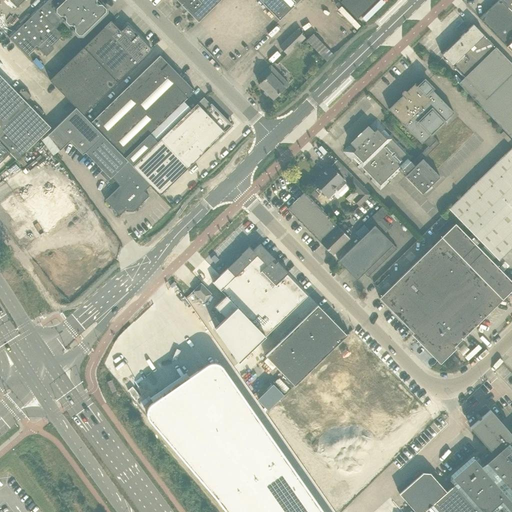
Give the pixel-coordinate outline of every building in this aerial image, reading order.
[(64,0),(65,0),(64,0),(48,0),(9,38),(27,56),(36,47),(46,57),(53,49),(51,47),(62,35),(56,29),(62,23),(77,38),(79,38),(106,12),(106,9),(102,5),(98,4),(96,2),(96,0),(64,0)] [(176,0),(198,22),(220,0),(259,0),(279,20),(300,0),(176,0)] [(337,0),(356,19),(375,0),(337,0)] [(511,0),(497,0),(484,13),(478,18),(511,52),(511,0)] [(111,21),(49,81),(76,108),(84,115),(151,49),(128,25),(121,31),(111,21)] [(511,64),(476,27),(473,24),(469,27),(441,55),(464,78),(459,84),(511,138),(511,64)] [(287,54),(304,38),(297,30),(279,47),(287,54)] [(333,55),(326,48),(313,34),(306,40),(326,61),(333,55)] [(160,55),(91,122),(132,166),(157,142),(156,142),(152,146),(145,139),(195,91),(160,55)] [(0,162),(10,153),(17,160),(24,153),(50,127),(72,106),(30,63),(8,84),(0,76),(0,162)] [(273,99),(288,84),(270,66),(259,76),(263,80),(259,85),(273,99)] [(432,134),(453,113),(423,82),(413,92),(410,88),(406,92),(406,91),(404,91),(402,93),(402,95),(402,96),(388,109),(421,144),(424,141),(429,145),(411,163),(410,161),(414,157),(411,154),(409,156),(405,151),(407,149),(405,147),(403,149),(398,144),(400,142),(398,140),(396,142),(391,137),(393,136),(391,133),(389,135),(383,129),(385,127),(377,118),(368,126),(350,143),(350,144),(342,152),(351,161),(353,159),(359,165),(357,167),(359,169),(361,167),(365,172),(363,174),(365,176),(367,174),(372,179),(370,181),(380,191),(389,182),(387,180),(389,178),(391,180),(399,172),(398,170),(400,168),(406,174),(405,175),(423,193),(441,176),(424,158),(440,143),(432,134)] [(157,142),(132,166),(143,178),(151,185),(160,195),(188,168),(231,126),(217,112),(217,111),(211,105),(203,97),(157,142)] [(76,108),(47,135),(48,136),(59,150),(60,151),(69,141),(82,155),(85,153),(101,170),(110,178),(111,177),(119,186),(104,200),(112,208),(119,215),(126,209),(132,209),(133,208),(135,210),(149,196),(144,191),(151,185),(143,178),(132,166),(91,122),(84,115),(76,108)] [(511,146),(448,209),(479,240),(475,244),(482,252),(486,248),(499,260),(511,247),(511,146)] [(47,210),(71,191),(40,152),(16,171),(47,210)] [(323,173),(313,183),(317,188),(321,192),(328,199),(335,191),(333,189),(343,179),(331,166),(329,164),(321,171),(323,173)] [(353,176),(346,182),(354,190),(358,194),(353,200),(359,206),(370,195),(353,176)] [(317,188),(310,195),(314,198),(321,192),(317,188)] [(354,190),(345,198),(350,203),(353,200),(358,194),(354,190)] [(349,239),(339,228),(304,192),(287,209),(332,255),(349,239)] [(382,219),(374,226),(383,235),(390,227),(382,219)] [(482,252),(475,244),(455,224),(379,298),(413,333),(411,334),(418,341),(416,342),(417,343),(418,341),(440,364),(456,348),(454,347),(511,290),(511,282),(488,257),(482,252)] [(383,235),(374,226),(338,261),(345,269),(348,267),(351,270),(350,271),(350,272),(350,273),(350,274),(351,274),(356,280),(363,273),(367,277),(396,248),(383,235)] [(248,246),(212,282),(226,297),(215,307),(227,318),(215,329),(239,364),(308,296),(286,274),(289,272),(279,261),(275,264),(272,261),(276,258),(261,243),(253,251),(248,246)] [(203,303),(212,294),(201,283),(192,291),(203,303)] [(347,334),(346,335),(317,305),(265,356),(293,386),(347,335),(347,334)] [(345,368),(292,419),(314,442),(354,483),(407,432),(421,418),(411,407),(382,377),(370,365),(360,354),(345,368)] [(147,413),(147,414),(148,415),(148,416),(148,417),(148,418),(149,418),(149,419),(150,420),(192,470),(227,511),(322,511),(247,403),(222,368),(221,367),(220,367),(220,366),(219,366),(219,365),(218,365),(217,365),(217,364),(216,364),(215,364),(214,364),(213,364),(212,364),(211,364),(210,364),(209,364),(209,365),(208,365),(207,365),(206,366),(199,371),(198,372),(198,371),(188,378),(188,379),(181,384),(163,396),(152,404),(151,405),(150,405),(150,406),(149,407),(149,408),(148,408),(148,409),(148,410),(148,411),(147,411),(147,412),(147,413)] [(283,396),(273,385),(258,400),(268,410),(283,396)] [(511,435),(490,410),(489,410),(470,427),(470,428),(494,455),(484,464),(477,456),(472,456),(463,463),(461,460),(455,465),(458,468),(450,475),(449,480),(454,485),(446,492),(430,473),(423,473),(399,494),(414,511),(511,511),(511,447),(509,444),(511,440),(511,435)]
